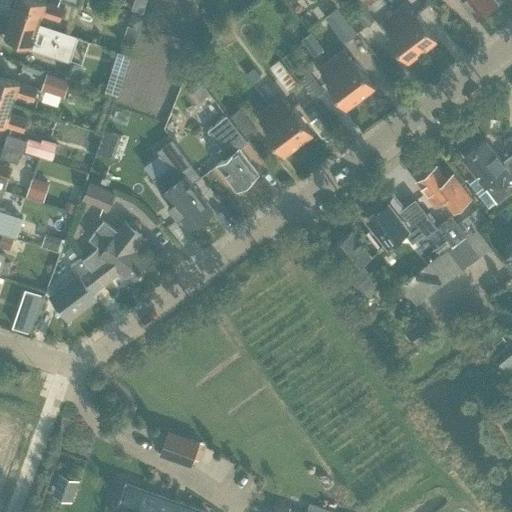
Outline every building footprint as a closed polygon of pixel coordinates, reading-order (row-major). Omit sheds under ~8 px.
[(14,8),(12,15),(40,23),(43,13),(61,19),(65,9),(46,3),(47,2),(40,0),(12,0),(11,5),(12,7),(14,8)] [(133,0),(132,7),(143,11),(146,0),(133,0)] [(364,0),(347,14),(360,31),(376,19),(379,23),(381,22),(390,34),(389,35),(409,61),(423,50),(394,12),(384,0),(364,0)] [(463,0),(477,17),(487,10),(488,12),(497,5),(496,3),(498,2),(496,0),(463,0)] [(405,3),(402,5),(394,12),(423,50),(437,39),(417,13),(415,15),(405,3)] [(345,42),(360,31),(347,14),(345,16),(338,6),(324,16),(345,42)] [(131,12),(129,19),(131,25),(139,27),(143,16),(131,12)] [(12,15),(5,36),(33,45),(32,48),(69,61),(77,35),(74,35),(40,23),(12,15)] [(128,23),(121,42),(133,46),(139,27),(131,25),(128,23)] [(312,31),(302,39),(315,56),(325,48),(312,31)] [(117,49),(105,88),(118,92),(130,53),(117,49)] [(344,49),(332,59),(361,97),(375,86),(355,60),(353,62),(344,49)] [(279,57),(269,65),(288,90),(298,82),(279,57)] [(346,108),(361,97),(332,59),(319,68),(329,80),(327,82),(346,108)] [(253,66),(245,73),(251,82),(260,75),(253,66)] [(309,71),(300,78),(314,97),(324,90),(309,71)] [(46,72),(41,87),(63,95),(68,79),(46,72)] [(17,94),(35,100),(39,89),(20,83),(20,82),(0,75),(0,99),(13,104),(17,94)] [(282,96),(278,99),(270,105),(299,143),(313,133),(294,107),(292,108),(282,96)] [(10,113),(13,104),(0,99),(0,123),(6,126),(6,125),(25,131),(29,119),(10,113)] [(285,154),(299,143),(270,105),(257,115),(267,127),(265,128),(285,154)] [(240,107),(228,116),(243,136),(255,128),(240,107)] [(243,136),(228,116),(228,115),(209,130),(223,148),(220,151),(226,158),(218,164),(240,192),(250,184),(248,181),(258,174),(239,149),(248,142),(243,136)] [(103,129),(95,152),(112,158),(120,135),(103,129)] [(7,133),(4,144),(25,151),(28,140),(7,133)] [(41,141),(37,155),(53,159),(58,142),(42,138),(41,141)] [(169,166),(153,179),(171,203),(168,205),(178,217),(181,215),(189,226),(212,209),(192,182),(201,175),(172,138),(157,150),(169,166)] [(487,140),(465,157),(478,175),(470,182),(489,207),(498,200),(511,189),(511,154),(503,161),(487,140)] [(4,145),(0,157),(18,162),(22,151),(4,145)] [(0,188),(5,190),(9,180),(12,170),(0,165),(0,188)] [(435,205),(444,198),(452,208),(470,194),(448,166),(442,171),(437,165),(416,182),(435,205)] [(33,177),(27,196),(43,202),(49,182),(33,177)] [(90,182),(83,198),(109,209),(116,193),(90,182)] [(377,211),(369,217),(388,243),(405,231),(412,240),(425,231),(426,234),(436,227),(434,224),(422,208),(416,200),(402,210),(402,209),(402,208),(403,208),(402,207),(403,207),(402,207),(402,206),(402,205),(402,204),(401,204),(401,203),(394,194),(374,208),(377,211)] [(0,232),(16,237),(22,217),(0,210),(0,232)] [(437,225),(452,245),(458,241),(467,234),(452,214),(437,225)] [(83,258),(90,268),(102,284),(120,271),(133,280),(149,260),(132,247),(142,234),(125,220),(117,229),(104,219),(89,238),(99,245),(95,250),(83,258)] [(477,226),(467,234),(482,253),(492,246),(477,226)] [(349,267),(345,270),(363,295),(378,284),(362,263),(372,256),(353,231),(333,245),(349,267)] [(2,233),(0,238),(0,245),(10,249),(13,237),(2,233)] [(472,261),(482,253),(467,234),(458,241),(472,261)] [(50,235),(47,247),(60,251),(64,239),(50,235)] [(463,267),(472,261),(458,241),(452,245),(449,247),(463,267)] [(449,247),(440,254),(454,274),(463,267),(449,247)] [(69,248),(64,252),(70,260),(76,256),(69,248)] [(0,252),(0,276),(6,279),(11,262),(5,260),(6,254),(0,252)] [(430,261),(445,281),(454,274),(440,254),(430,261)] [(430,261),(421,268),(435,288),(445,281),(430,261)] [(93,291),(102,284),(90,268),(80,275),(79,274),(50,296),(67,319),(97,297),(93,291)] [(412,275),(426,295),(435,288),(421,268),(412,275)] [(416,302),(426,295),(412,275),(401,283),(416,302)] [(25,289),(17,314),(32,319),(41,294),(25,289)] [(429,320),(410,334),(417,344),(436,330),(429,320)] [(511,353),(499,364),(507,373),(511,368),(511,353)] [(169,431),(160,453),(190,464),(199,442),(169,431)] [(355,479),(338,454),(328,460),(345,486),(355,479)] [(127,509),(126,511),(170,511),(174,500),(126,482),(125,482),(117,505),(127,509)] [(208,511),(174,500),(170,511),(208,511)] [(336,511),(310,502),(306,511),(291,508),(289,511),(336,511)]
